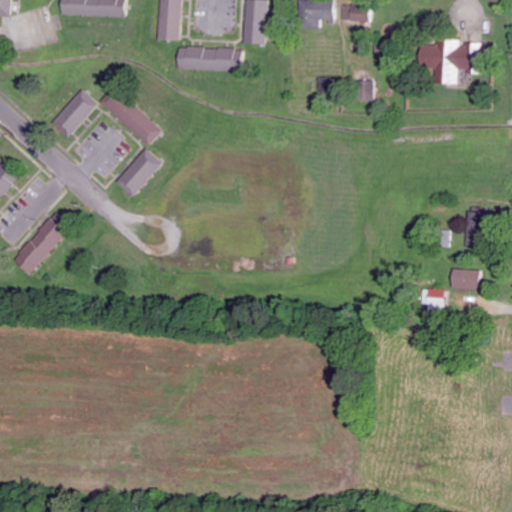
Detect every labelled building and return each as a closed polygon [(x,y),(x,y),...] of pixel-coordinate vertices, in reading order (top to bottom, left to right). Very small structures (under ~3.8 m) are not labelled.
[(18,0),(0,0),(0,15),(18,16),(18,0)] [(134,0),(69,0),(69,15),(134,17),(134,0)] [(188,0),(166,0),(165,40),(188,41),(188,0)] [(274,45),(276,1),(257,0),(253,0),(252,44),(274,45)] [(327,21),(342,21),(343,1),(310,0),(310,27),(327,27),(327,21)] [(349,21),(378,22),(379,7),(349,6),(349,21)] [(448,84),(466,85),(467,71),(483,72),(483,68),(491,68),(492,45),(467,44),(467,43),(441,41),(440,67),(449,67),(448,84)] [(185,70),(252,71),(252,49),(186,48),(185,70)] [(107,102),(155,147),(170,131),(122,86),(107,102)] [(59,122),(75,137),(105,105),(89,90),(59,122)] [(170,164),(153,149),(122,182),(138,198),(170,164)] [(0,206),(26,178),(10,163),(0,173),(0,206)] [(19,258),(35,274),(79,227),(63,212),(19,258)] [(494,252),(495,215),(474,214),(473,251),(494,252)] [(459,290),(489,291),(489,271),(459,269),(459,290)]
